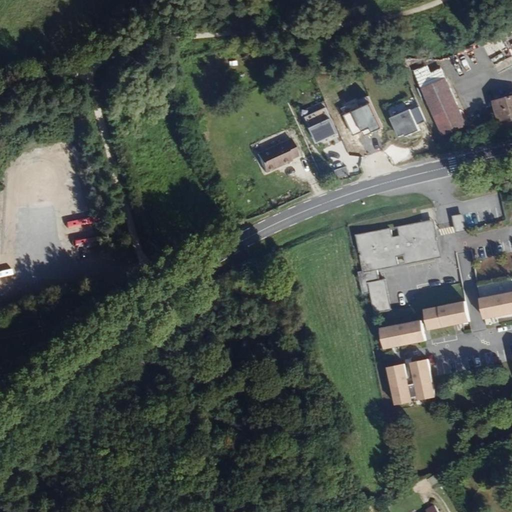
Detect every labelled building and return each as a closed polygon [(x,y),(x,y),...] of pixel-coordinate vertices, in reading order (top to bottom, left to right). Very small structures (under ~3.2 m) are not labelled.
[(343,45),(342,39),(332,40),(333,43),(327,43),(327,49),(334,49),(334,51),(342,50),(342,45),(343,45)] [(372,50),(360,45),(357,51),(369,55),(372,50)] [(280,68),(278,54),(270,55),(272,69),(280,68)] [(511,54),(494,64),(498,72),(511,65),(511,54)] [(410,72),(415,82),(430,75),(425,65),(410,72)] [(415,82),(439,136),(463,126),(438,71),(430,75),(415,82)] [(511,97),(491,102),(496,122),(511,118),(511,97)] [(390,115),(408,109),(405,102),(387,108),(390,115)] [(369,104),(343,116),(352,136),(369,128),(371,133),(380,128),(369,104)] [(336,134),(324,107),(304,117),(316,143),(336,134)] [(424,121),(418,107),(411,110),(410,109),(390,118),(399,137),(405,134),(405,136),(420,130),(417,124),(424,121)] [(290,137),(257,153),(266,172),(299,156),(290,137)] [(342,146),(332,152),(338,160),(347,153),(342,146)] [(346,166),(334,171),(337,179),(349,175),(346,166)] [(466,229),(463,217),(454,218),(457,231),(466,229)] [(434,228),(432,220),(407,225),(408,227),(422,224),(423,230),(434,228)] [(439,255),(434,228),(423,230),(422,224),(408,227),(407,225),(397,227),(399,234),(392,236),(390,228),(357,235),(364,269),(358,270),(362,292),(369,291),(374,311),(390,308),(385,278),(379,279),(376,268),(373,252),(377,250),(380,267),(398,264),(396,256),(402,255),(405,262),(439,255)] [(71,246),(90,246),(90,233),(71,233),(71,246)] [(511,314),(511,291),(480,298),(485,320),(511,314)] [(471,322),(466,300),(424,308),(429,331),(471,322)] [(427,342),(422,319),(381,327),(385,349),(427,342)] [(436,397),(429,359),(389,367),(396,405),(436,397)]
